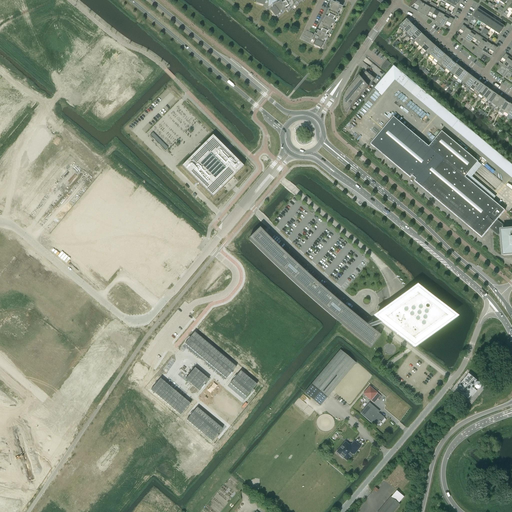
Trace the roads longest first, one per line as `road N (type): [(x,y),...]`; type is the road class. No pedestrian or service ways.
road 1 (tertiary): [(242,198),(62,413)]
road 2 (tertiary): [(69,419),(249,204)]
road 3 (unclassified): [(249,204),(451,380)]
road 4 (secondary): [(511,312),(422,223),(321,141)]
road 5 (secondary): [(130,0),(283,131)]
road 6 (secondary): [(312,114),(284,111),(151,0)]
road 7 (secondary): [(337,174),(477,287)]
road 8 (unclassified): [(341,511),(451,380)]
road 9 (primary): [(511,402),(447,434),(420,511)]
road 10 (track): [(119,316),(14,226),(0,223)]
road 11 (track): [(100,300),(175,233),(188,230),(203,243)]
road 12 (primary): [(461,511),(445,489),(445,457),(462,433),(501,413)]
